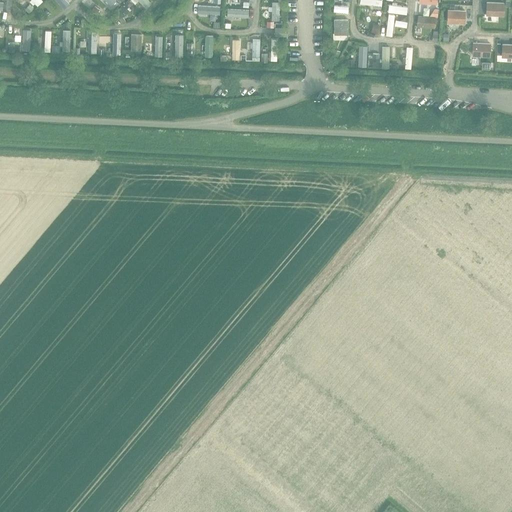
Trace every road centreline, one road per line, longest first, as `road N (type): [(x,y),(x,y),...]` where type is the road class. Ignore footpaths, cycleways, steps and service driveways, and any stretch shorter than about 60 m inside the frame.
road 1 (unclassified): [(511,112),(449,96),(323,87),(217,124)]
road 2 (unclassified): [(511,141),(217,124)]
road 3 (unclassified): [(217,124),(0,115)]
